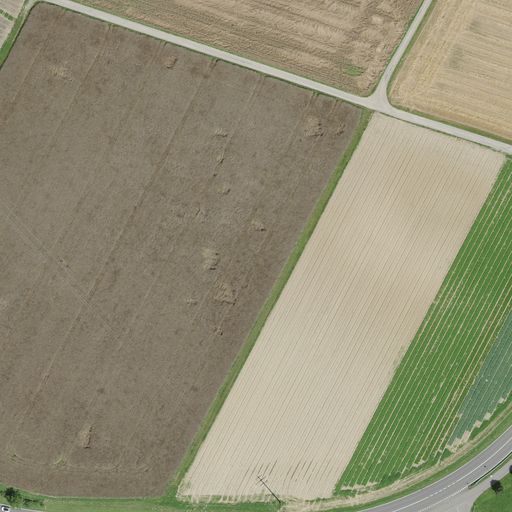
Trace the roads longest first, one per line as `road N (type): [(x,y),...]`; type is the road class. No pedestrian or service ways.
road 1 (track): [(511,149),(52,0)]
road 2 (secondary): [(391,511),(447,487),(511,437)]
